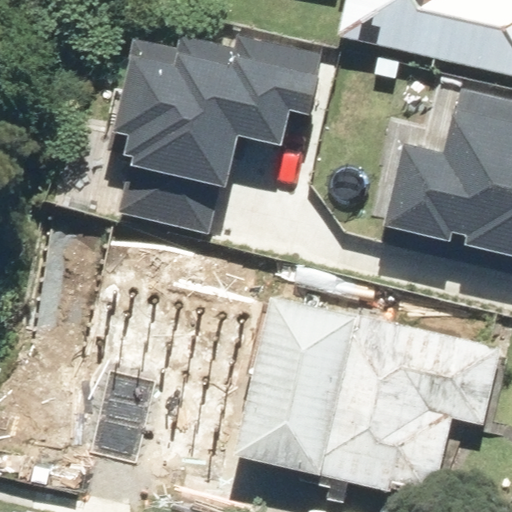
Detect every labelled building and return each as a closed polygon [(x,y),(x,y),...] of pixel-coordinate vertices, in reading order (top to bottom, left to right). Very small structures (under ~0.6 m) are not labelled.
[(511,0),(359,0),(352,31),(511,67),(511,0)] [(249,40),(194,25),(191,39),(157,30),(136,109),(155,114),(145,154),(246,181),(262,123),(308,136),(321,88),(351,96),(362,55),(253,26),(249,40)] [(422,128),(398,217),(511,247),(511,87),(472,76),(456,137),(422,128)] [(270,372),(252,440),(445,491),(464,418),(499,427),(511,379),(511,338),(264,273),(240,364),(270,372)] [(126,341),(105,434),(202,456),(224,363),(126,341)]
